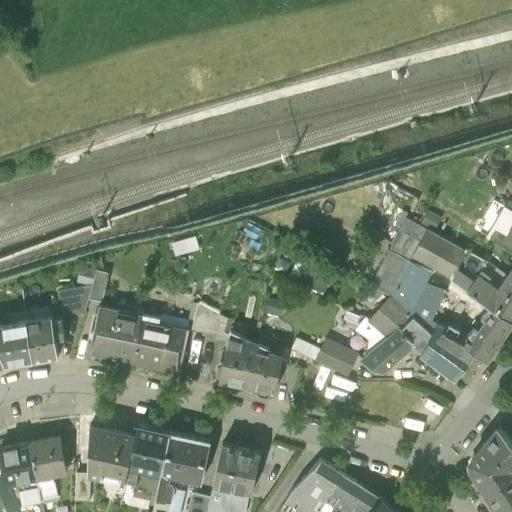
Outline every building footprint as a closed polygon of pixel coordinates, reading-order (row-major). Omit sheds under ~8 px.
[(511,250),(511,236),(508,234),(511,226),(511,208),(506,205),(488,236),(511,250)] [(419,222),(434,229),(440,216),(426,209),(419,222)] [(405,215),(372,283),(392,294),(432,330),(436,322),(430,317),(445,288),(427,280),(431,270),(409,258),(413,252),(451,274),(464,249),(405,215)] [(486,260),(465,247),(451,274),(471,290),(480,274),(486,260)] [(331,273),(304,259),(303,262),(296,258),(288,272),(296,276),(295,277),(322,291),(331,273)] [(507,274),(486,260),(480,274),(499,288),(507,274)] [(92,284),(96,270),(83,266),(78,280),(92,284)] [(471,290),(495,307),(511,320),(511,267),(507,274),(499,288),(480,274),(471,290)] [(92,284),(88,296),(101,299),(107,271),(96,269),(96,270),(92,284)] [(92,284),(56,289),(60,313),(84,309),(88,296),(92,284)] [(368,352),(397,329),(412,342),(421,350),(432,330),(392,294),(370,318),(367,315),(357,327),(369,335),(366,350),(368,352)] [(282,298),(266,296),(264,311),(280,313),(282,298)] [(231,317),(197,301),(191,328),(203,330),(203,334),(214,336),(214,339),(227,341),(228,333),(231,317)] [(89,350),(132,360),(142,312),(101,304),(101,303),(99,302),(89,350)] [(25,310),(26,318),(52,315),(50,304),(24,307),(25,310)] [(473,327),(464,339),(463,341),(475,349),(487,358),(511,321),(511,320),(495,307),(478,330),(473,327)] [(26,318),(25,310),(8,312),(10,321),(26,318)] [(158,326),(160,316),(142,312),(132,360),(178,369),(186,333),(158,326)] [(62,316),(52,317),(52,315),(26,318),(32,359),(58,354),(56,335),(65,334),(62,316)] [(0,346),(5,362),(32,359),(26,318),(10,321),(0,322),(0,346)] [(436,322),(432,330),(421,350),(420,353),(455,378),(475,349),(463,341),(464,339),(436,322)] [(381,369),(412,342),(397,329),(361,358),(381,369)] [(227,341),(219,378),(256,386),(259,392),(267,393),(272,390),(274,390),(285,343),(262,332),(258,341),(258,344),(243,336),(228,333),(227,341)] [(298,336),(292,348),(347,374),(353,363),(347,360),(352,350),(331,339),(325,349),(298,336)] [(138,424),(136,436),(127,476),(124,491),(155,498),(169,431),(138,424)] [(101,470),(127,476),(136,436),(91,425),(89,473),(90,473),(100,475),(101,470)] [(471,467),(500,511),(504,511),(511,507),(511,439),(498,425),(470,459),(471,467)] [(209,440),(169,431),(155,498),(153,506),(180,511),(186,487),(173,484),(171,480),(168,479),(169,475),(199,481),(209,440)] [(60,435),(30,441),(41,499),(58,495),(54,475),(67,472),(60,435)] [(21,502),(41,499),(30,441),(0,446),(0,455),(1,458),(5,483),(7,482),(17,480),(21,502)] [(260,450),(222,442),(213,483),(241,489),(252,491),(260,450)] [(5,483),(1,458),(0,458),(0,497),(7,511),(14,511),(19,510),(7,482),(5,483)] [(315,511),(326,496),(342,472),(321,458),(293,486),(278,511),(315,511)] [(90,473),(89,473),(76,472),(75,501),(89,501),(90,473)] [(366,511),(382,497),(342,472),(326,496),(345,509),(341,511),(366,511)] [(240,494),(241,489),(213,483),(210,495),(206,511),(222,511),(223,509),(234,511),(244,511),(248,496),(240,494)] [(187,511),(206,511),(210,495),(192,491),(187,511)] [(396,511),(382,497),(366,511),(396,511)]
